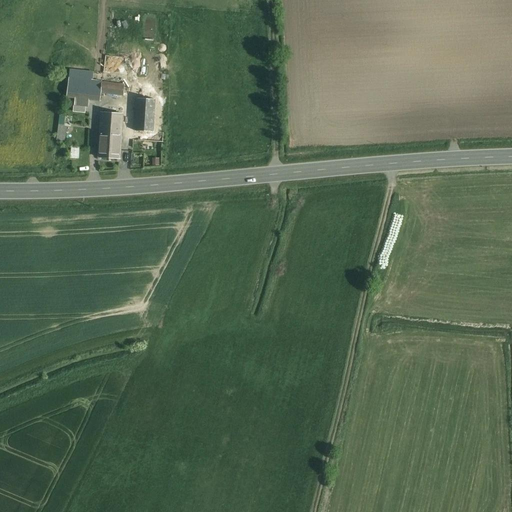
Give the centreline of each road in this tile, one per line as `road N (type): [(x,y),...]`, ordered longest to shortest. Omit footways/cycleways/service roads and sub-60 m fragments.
road 1 (secondary): [(511,157),(0,190)]
road 2 (track): [(277,175),(270,0)]
